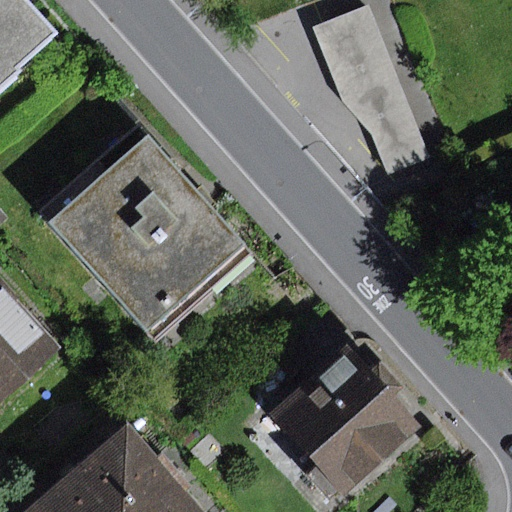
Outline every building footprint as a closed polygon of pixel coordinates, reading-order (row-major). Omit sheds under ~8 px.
[(31,0),(0,0),(0,87),(61,32),(31,0)] [(373,139),(416,121),(370,5),(313,28),(341,104),(373,139)] [(416,121),(373,139),(389,178),(431,161),(416,121)] [(145,123),(42,211),(153,339),(255,251),(145,123)] [(511,230),(484,239),(472,254),(477,265),(495,271),(511,263),(511,230)] [(0,279),(0,402),(61,348),(0,279)] [(423,427),(346,344),(271,414),(319,466),(308,476),(337,506),(423,427)] [(200,511),(130,430),(33,511),(200,511)]
